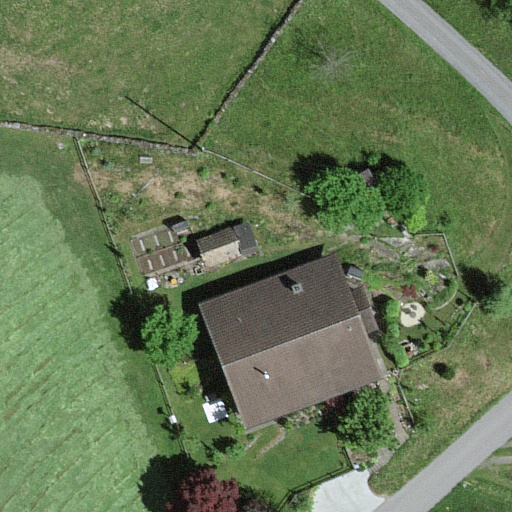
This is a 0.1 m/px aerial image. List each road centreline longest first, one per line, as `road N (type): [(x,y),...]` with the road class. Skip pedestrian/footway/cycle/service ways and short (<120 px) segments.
road 1 (residential): [(511,96),(402,0)]
road 2 (residential): [(511,418),(407,511)]
